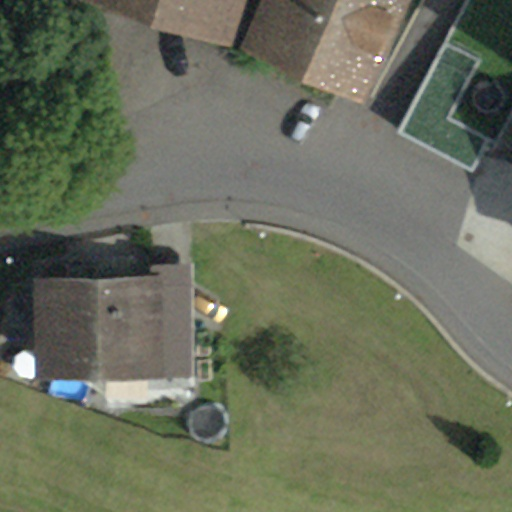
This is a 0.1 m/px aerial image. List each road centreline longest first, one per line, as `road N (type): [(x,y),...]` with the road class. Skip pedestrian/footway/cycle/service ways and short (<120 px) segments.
road 1 (residential): [(0,217),(190,181),(299,189),(367,209),(447,279),(511,352)]
road 2 (track): [(190,181),(253,0)]
